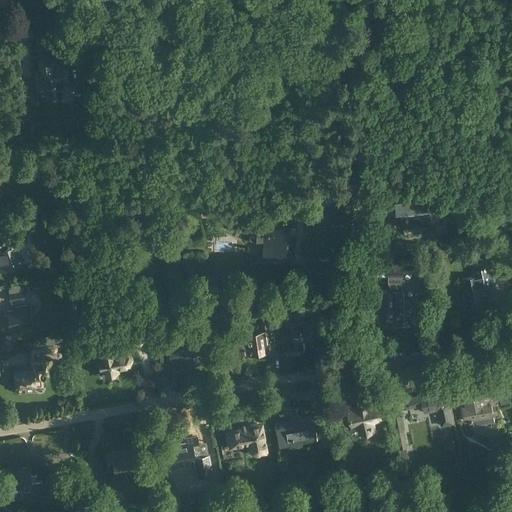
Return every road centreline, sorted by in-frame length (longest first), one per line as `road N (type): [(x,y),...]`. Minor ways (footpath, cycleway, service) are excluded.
road 1 (residential): [(0,432),(340,361)]
road 2 (track): [(357,213),(376,48),(394,0)]
road 3 (residential): [(340,361),(511,329)]
road 4 (residential): [(340,361),(357,213)]
road 5 (track): [(45,37),(162,0)]
